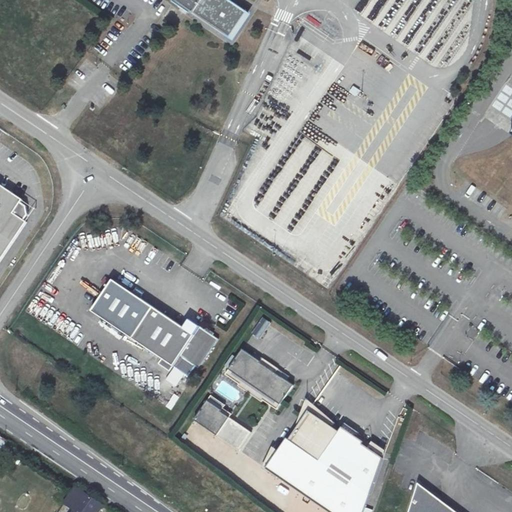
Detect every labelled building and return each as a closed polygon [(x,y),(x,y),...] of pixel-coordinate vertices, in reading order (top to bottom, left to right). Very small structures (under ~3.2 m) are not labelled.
[(194,0),(167,0),(187,12),(194,0)] [(14,21),(22,8),(11,2),(4,14),(14,21)] [(0,262),(27,221),(25,220),(28,214),(27,205),(22,202),(23,199),(0,183),(0,262)] [(92,310),(133,337),(154,306),(113,279),(92,310)] [(154,306),(133,337),(192,377),(219,338),(200,325),(194,334),(154,306)] [(242,346),(227,367),(279,402),(293,381),(242,346)] [(175,386),(184,375),(174,367),(165,379),(175,386)] [(172,410),(179,397),(173,394),(166,407),(172,410)] [(207,397),(193,417),(224,438),(236,420),(218,408),(219,406),(207,397)] [(287,438),(267,467),(333,511),(364,511),(384,455),(365,443),(367,441),(344,425),(341,430),(310,409),(289,440),(287,438)] [(456,511),(418,483),(409,511),(456,511)] [(101,511),(105,506),(81,490),(67,511),(101,511)] [(7,511),(15,500),(7,496),(5,501),(1,499),(0,500),(0,511),(7,511)]
